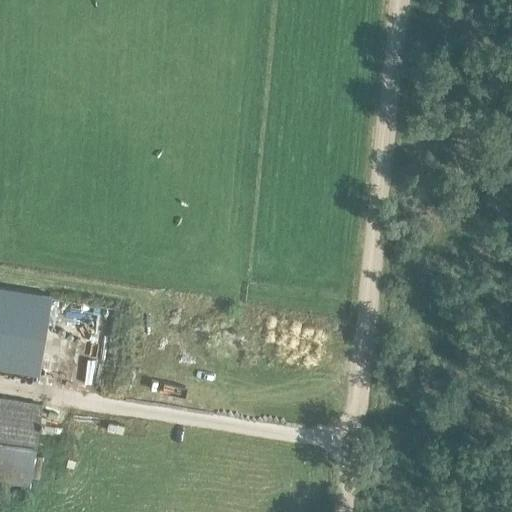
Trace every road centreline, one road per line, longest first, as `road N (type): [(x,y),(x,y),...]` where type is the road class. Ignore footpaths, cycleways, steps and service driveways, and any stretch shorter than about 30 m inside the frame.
road 1 (track): [(343,511),(395,0)]
road 2 (unknown): [(350,443),(0,386)]
